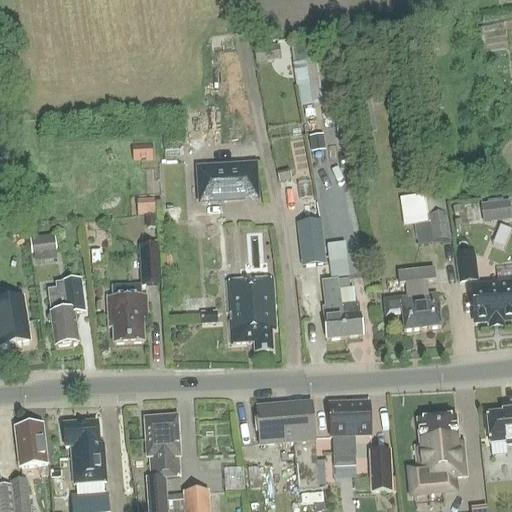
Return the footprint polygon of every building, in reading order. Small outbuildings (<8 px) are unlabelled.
[(311,104),(330,102),(322,43),(290,48),(295,88),(309,86),(311,104)] [(323,136),(308,138),(311,154),(325,151),(323,136)] [(454,157),(452,140),(437,142),(440,159),(454,157)] [(133,148),(134,165),(153,164),(153,147),(133,148)] [(257,165),(195,168),(197,206),(259,203),(257,165)] [(444,194),(424,196),(428,225),(413,227),(417,249),(451,244),(444,194)] [(140,201),(141,214),(158,212),(156,199),(140,201)] [(509,203),(480,206),(482,225),(511,222),(509,203)] [(298,225),(302,267),(325,264),(320,223),(298,225)] [(56,252),(53,237),(29,240),(31,255),(56,252)] [(157,247),(139,249),(142,288),(160,286),(157,247)] [(478,283),(474,254),(454,256),(458,286),(478,283)] [(426,298),(425,284),(434,283),(433,270),(397,274),(399,287),(405,287),(406,299),(382,301),(384,320),(403,318),(404,333),(439,329),(437,306),(436,306),(435,297),(426,298)] [(362,338),(360,316),(359,316),(358,306),(355,306),(353,290),(349,290),(348,279),(338,281),(345,340),(362,338)] [(73,314),(83,313),(79,281),(62,283),(63,296),(48,298),(50,313),(49,315),(49,316),(47,319),(47,322),(47,324),(49,325),(52,325),(55,349),(77,346),(73,314)] [(345,340),(338,281),(326,282),(327,293),(321,293),(322,294),(327,342),(345,340)] [(271,332),(275,331),(272,284),(225,287),(229,347),(253,344),(254,356),(272,354),(271,332)] [(511,285),(472,290),(472,291),(475,326),(511,322),(511,285)] [(145,297),(140,297),(112,299),(107,299),(109,330),(113,330),(113,345),(143,343),(142,321),(146,321),(145,297)] [(0,348),(30,344),(22,299),(0,302),(0,348)] [(217,314),(200,315),(200,327),(217,326),(217,314)] [(354,460),(353,438),(370,437),(369,403),(329,405),(330,439),(331,439),(332,461),(354,460)] [(297,492),(318,491),(311,406),(256,410),(259,447),(293,444),(297,492)] [(511,409),(510,410),(511,413),(486,416),(489,445),(504,443),(505,448),(511,447),(511,409)] [(177,418),(144,420),(145,443),(147,443),(148,460),(150,460),(151,480),(147,480),(148,511),(166,511),(165,498),(164,479),(179,478),(178,460),(179,460),(177,418)] [(410,496),(454,492),(452,480),(466,478),(462,442),(456,443),(453,419),(417,423),(419,449),(414,449),(416,470),(407,471),(410,496)] [(71,511),(107,511),(107,495),(104,496),(103,484),(105,483),(102,446),(98,446),(97,424),(63,427),(65,449),(70,449),(73,486),(75,486),(76,497),(70,497),(71,511)] [(42,427),(14,430),(19,470),(47,467),(42,427)] [(370,496),(392,494),(390,453),(368,454),(370,496)] [(257,460),(246,461),(249,491),(260,490),(257,460)] [(60,470),(50,471),(50,479),(61,479),(60,470)] [(10,488),(0,489),(0,511),(13,511),(12,502),(10,488)] [(208,511),(207,495),(183,496),(183,511),(208,511)] [(29,511),(28,500),(12,502),(13,511),(29,511)]
